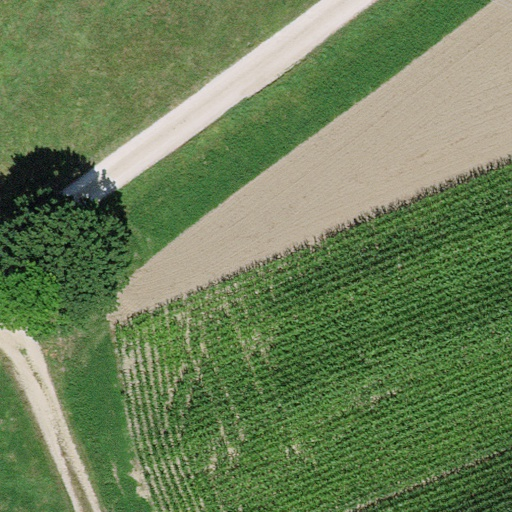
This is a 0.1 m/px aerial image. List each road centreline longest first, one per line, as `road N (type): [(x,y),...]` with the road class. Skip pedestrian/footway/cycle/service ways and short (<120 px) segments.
road 1 (track): [(0,263),(337,0)]
road 2 (track): [(0,316),(81,511)]
